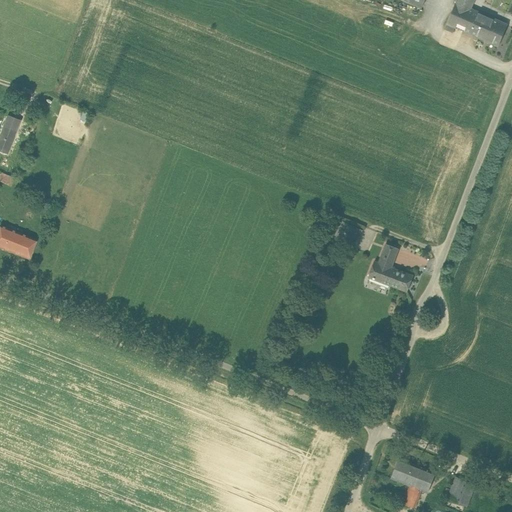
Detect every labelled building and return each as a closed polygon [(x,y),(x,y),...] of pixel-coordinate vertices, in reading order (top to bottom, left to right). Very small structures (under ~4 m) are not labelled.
[(456,0),(447,23),(455,27),(469,33),(479,12),(471,9),(474,0),(456,0)] [(507,25),(479,12),(469,33),(498,46),(507,25)] [(455,27),(447,23),(445,29),(453,32),(455,27)] [(4,126),(0,136),(0,151),(7,154),(16,130),(4,126)] [(343,220),(335,240),(354,248),(362,229),(343,220)] [(36,240),(0,225),(0,247),(29,259),(36,240)] [(398,248),(386,244),(382,255),(394,259),(398,248)] [(394,259),(382,255),(379,262),(374,261),(368,277),(407,291),(413,275),(391,267),(394,259)] [(428,493),(436,472),(399,457),(391,478),(409,485),(403,502),(415,507),(421,490),(428,493)] [(485,488),(456,476),(447,498),(476,510),(485,488)]
